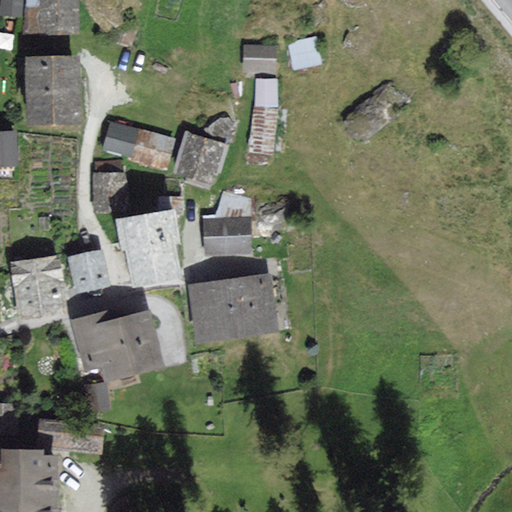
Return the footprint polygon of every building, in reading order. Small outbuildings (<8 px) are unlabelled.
[(17,15),(19,0),(2,0),(1,13),(17,15)] [(75,0),(41,0),(42,33),(75,33),(75,0)] [(129,43),(134,26),(118,21),(113,38),(129,43)] [(319,62),(315,39),(292,44),(296,67),(319,62)] [(275,49),(247,48),(246,68),(274,70),(275,49)] [(76,58),(29,59),(31,121),(78,119),(76,74),(76,58)] [(276,81),(258,81),(257,108),(275,109),(276,81)] [(278,109),(275,109),(257,108),(255,134),(254,151),(275,153),(278,109)] [(143,133),(112,124),(108,137),(105,148),(164,165),(170,141),(143,133)] [(14,134),(0,134),(0,163),(15,163),(14,134)] [(222,144),(193,135),(181,172),(193,176),(210,181),(222,144)] [(125,175),(96,176),(97,192),(97,208),(126,207),(125,175)] [(171,215),(125,223),(127,237),(135,281),(181,274),(171,215)] [(248,221),(207,222),(208,251),(248,250),(248,240),(248,221)] [(107,289),(100,254),(74,259),(76,270),(81,294),(107,289)] [(53,256),(13,263),(22,317),(62,310),(55,268),(53,256)] [(274,325),(265,275),(225,282),(192,288),(202,338),(274,325)] [(160,363),(147,314),(115,322),(108,324),(105,314),(71,323),(83,365),(103,360),(107,377),(160,363)] [(12,405),(0,405),(0,431),(12,431),(12,405)] [(100,428),(42,422),(40,445),(98,451),(100,428)] [(53,511),(55,459),(0,457),(0,511),(53,511)]
